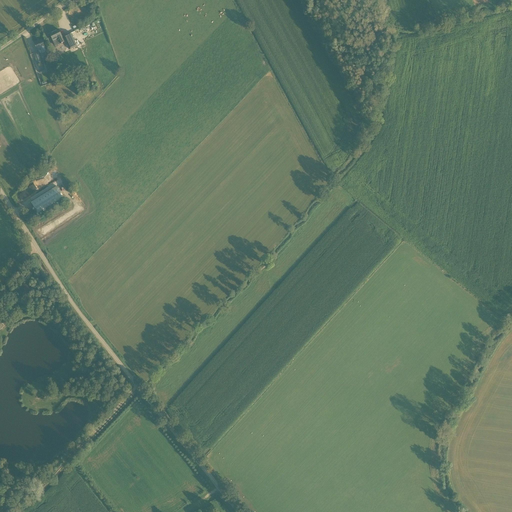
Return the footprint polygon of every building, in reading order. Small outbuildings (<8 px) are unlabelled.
[(58,30),(49,34),(53,42),(55,46),(64,42),(63,41),(60,34),(58,30)] [(41,49),(42,54),(47,52),(42,40),(34,43),(37,51),(41,49)] [(55,51),(50,53),(53,59),(58,57),(55,51)] [(34,53),(38,65),(42,63),(38,52),(34,53)] [(51,174),(38,180),(41,186),(54,181),(51,174)] [(31,203),(40,217),(65,201),(57,187),(31,203)]
